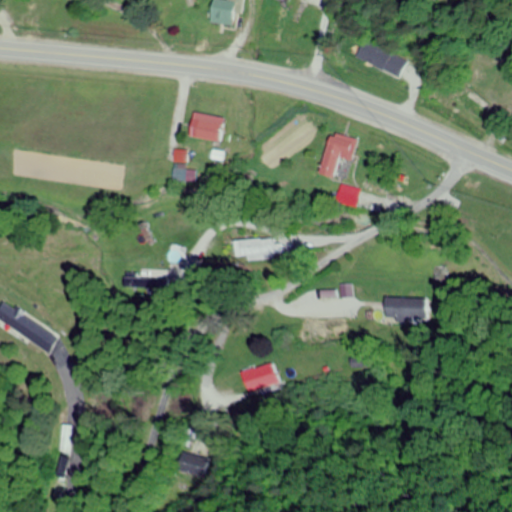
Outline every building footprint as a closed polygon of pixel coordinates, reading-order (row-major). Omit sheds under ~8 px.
[(236,28),(239,13),(244,14),(246,0),(227,0),(228,1),(224,0),(217,0),(212,23),(236,28)] [(289,7),(279,6),(275,42),(284,43),(289,7)] [(358,61),(401,78),(408,60),(365,44),(358,61)] [(487,127),(493,119),(457,93),(451,100),(487,127)] [(225,119),(195,119),(195,139),(225,139),(225,119)] [(334,132),(323,173),(337,177),(342,157),(353,160),(359,139),(334,132)] [(236,240),(236,260),(274,259),(274,253),(282,253),(282,239),(236,240)] [(168,290),(168,279),(125,279),(125,290),(168,290)] [(387,320),(428,320),(428,298),(387,298),(387,320)] [(249,394),(280,385),(273,364),(243,373),(249,394)] [(206,459),(185,451),(178,471),(198,479),(206,459)]
